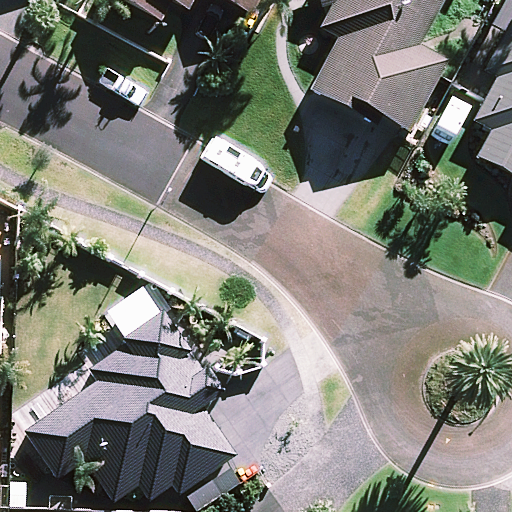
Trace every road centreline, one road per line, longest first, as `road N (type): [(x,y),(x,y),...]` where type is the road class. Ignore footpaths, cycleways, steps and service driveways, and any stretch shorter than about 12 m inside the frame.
road 1 (residential): [(0,89),(179,178),(368,298)]
road 2 (residential): [(511,447),(493,461),(441,455),(405,435),(379,404),(369,359)]
road 3 (residential): [(368,298),(434,303),(482,320),(511,346)]
